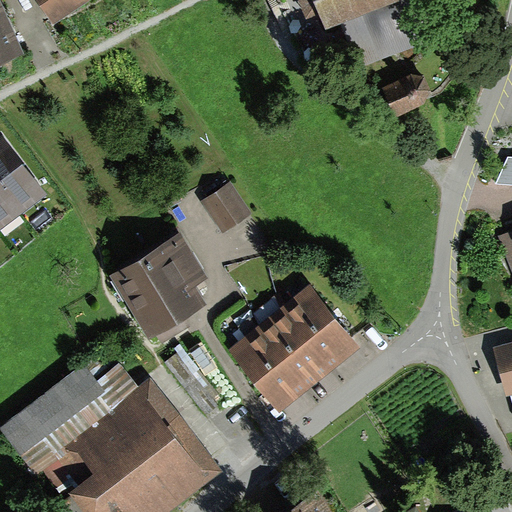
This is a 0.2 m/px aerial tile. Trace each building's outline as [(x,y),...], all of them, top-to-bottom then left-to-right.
[(0,0),(0,62),(23,53),(2,0),(0,0)] [(38,0),(52,22),(88,0),(38,0)] [(313,0),(322,22),(379,0),(313,0)] [(420,34),(404,0),(384,0),(351,15),(371,57),(420,34)] [(385,88),(396,113),(421,103),(411,78),(385,88)] [(0,230),(48,194),(0,132),(0,230)] [(233,181),(203,201),(224,233),(253,213),(233,181)] [(182,230),(107,275),(149,339),(156,335),(160,342),(192,321),(188,314),(208,301),(197,283),(210,276),(182,230)] [(511,230),(499,235),(511,268),(511,230)] [(312,283),(228,350),(280,412),(363,345),(312,283)] [(116,342),(0,427),(0,428),(36,475),(44,471),(57,489),(73,474),(70,470),(85,458),(70,438),(142,385),(123,362),(128,358),(116,342)] [(511,342),(494,347),(507,397),(511,395),(511,342)] [(184,349),(165,362),(208,414),(225,401),(184,349)] [(107,511),(118,503),(124,511),(169,511),(223,468),(154,376),(142,385),(70,438),(85,458),(93,469),(69,488),(88,511),(107,511)] [(334,511),(319,488),(278,511),(334,511)]
